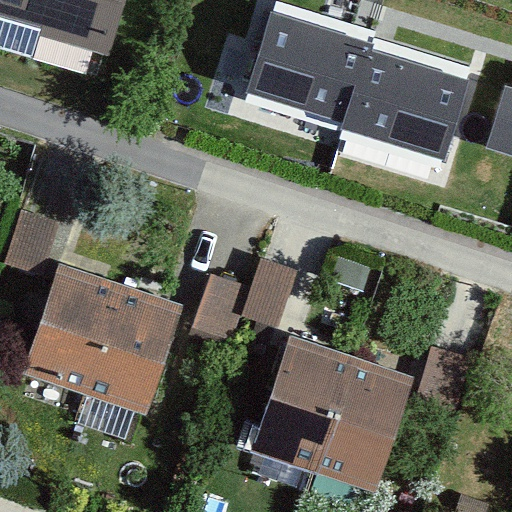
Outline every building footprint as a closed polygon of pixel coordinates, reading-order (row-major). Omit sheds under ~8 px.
[(127,0),(0,0),(0,46),(105,77),(127,0)] [(373,32),(274,2),(245,102),(343,131),(340,140),(440,170),(470,69),(371,39),(373,32)] [(511,87),(504,85),(485,146),(511,154),(511,87)] [(61,223),(20,211),(5,261),(46,273),(61,223)] [(181,298),(57,257),(21,364),(145,405),(181,298)] [(301,272),(261,260),(246,310),(287,322),(301,272)] [(249,287),(209,275),(194,325),(235,337),(249,287)] [(407,368),(287,327),(248,440),(368,481),(407,368)] [(473,361),(432,349),(418,399),(459,411),(473,361)]
